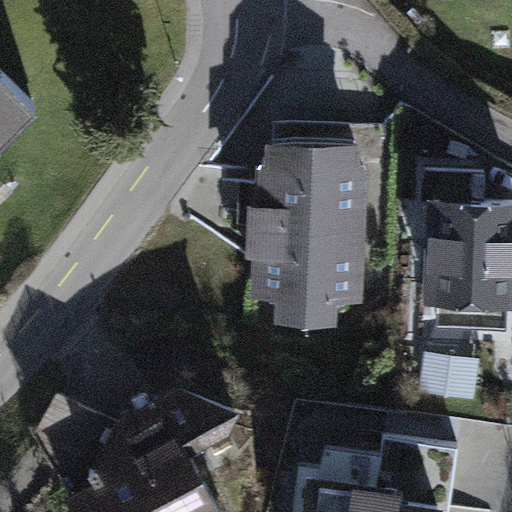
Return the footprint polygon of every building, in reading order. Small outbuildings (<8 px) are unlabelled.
[(0,143),(49,96),(0,46),(0,143)] [(373,297),(381,118),(271,113),(263,292),(373,297)] [(511,189),(428,188),(427,310),(511,311),(511,189)] [(234,399),(176,376),(110,409),(94,474),(62,490),(73,511),(227,511),(191,443),(232,422),(234,399)] [(312,469),(306,511),(442,511),(446,485),(312,469)]
